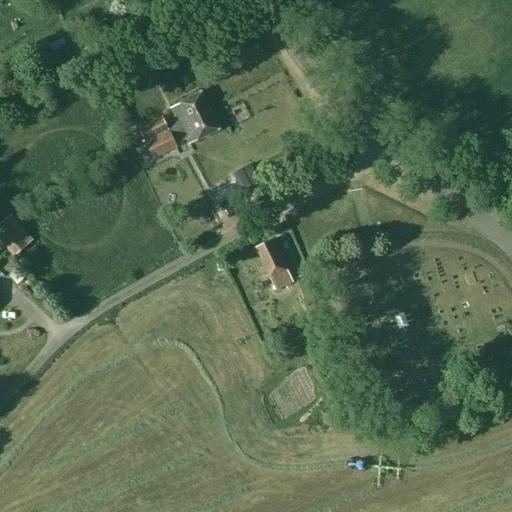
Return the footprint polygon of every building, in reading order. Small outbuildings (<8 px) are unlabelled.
[(72,48),(82,70),(133,45),(123,23),(72,48)] [(152,54),(123,68),(130,82),(159,67),(152,54)] [(210,111),(201,92),(178,103),(179,104),(171,108),(175,117),(164,122),(162,117),(138,128),(145,142),(210,111)] [(153,158),(177,146),(175,142),(185,137),(189,144),(197,140),(197,141),(219,130),(210,111),(145,142),(153,158)] [(0,223),(0,241),(13,257),(33,240),(11,215),(0,223)] [(272,241),(254,249),(275,292),(292,284),(272,241)] [(307,285),(299,288),(303,300),(302,300),(307,315),(316,311),(307,285)] [(396,327),(397,330),(402,328),(404,328),(407,327),(406,323),(405,322),(404,318),(403,316),(402,313),(399,315),(397,315),(393,317),(394,320),(394,321),(396,325),(396,327)]
